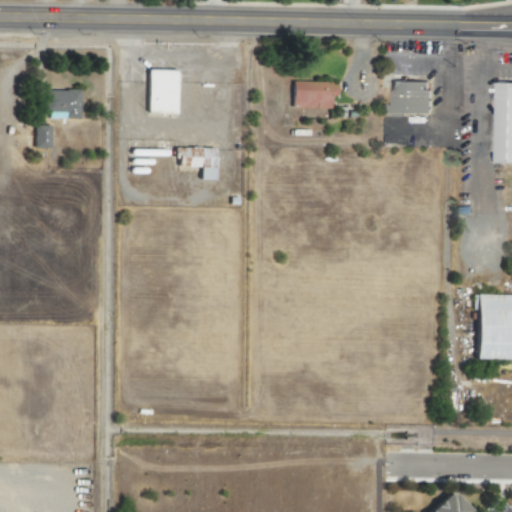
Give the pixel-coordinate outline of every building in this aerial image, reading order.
[(144,113),(173,113),(173,70),(145,69),(144,113)] [(335,82),(290,81),(289,108),(328,109),(328,96),(334,96),(335,82)] [(427,114),(428,81),(389,81),(388,114),(427,114)] [(494,163),(511,163),(511,82),(496,82),(494,163)] [(77,119),(77,90),(43,90),(43,119),(77,119)] [(32,148),(48,148),(48,125),(31,126),(32,148)] [(212,148),(176,147),(176,167),(197,167),(196,179),(211,180),(212,148)] [(511,295),(470,295),(469,310),(473,310),(473,359),(511,359),(511,295)] [(466,511),(447,492),(426,511),(466,511)]
